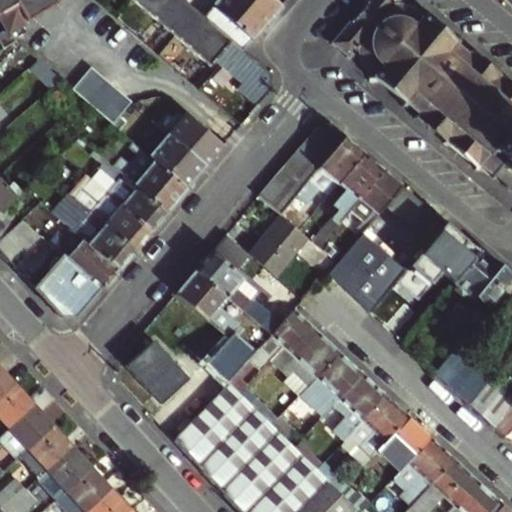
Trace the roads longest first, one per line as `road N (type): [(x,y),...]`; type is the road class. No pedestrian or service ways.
road 1 (residential): [(72,370),(312,88)]
road 2 (residential): [(312,88),(511,254)]
road 3 (residential): [(511,475),(327,306)]
road 4 (unknown): [(266,142),(106,0)]
road 5 (residential): [(200,511),(72,370)]
road 6 (residential): [(329,0),(279,60),(312,88)]
